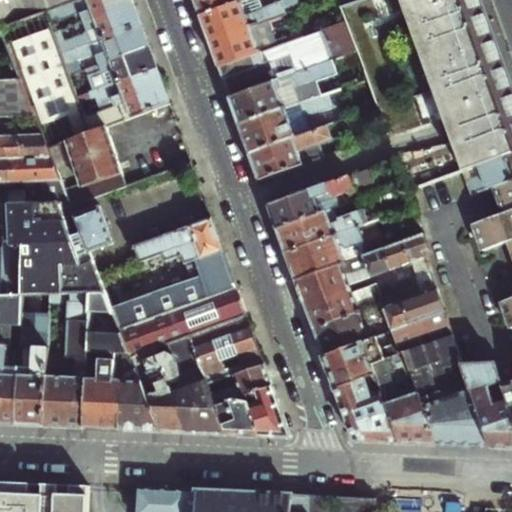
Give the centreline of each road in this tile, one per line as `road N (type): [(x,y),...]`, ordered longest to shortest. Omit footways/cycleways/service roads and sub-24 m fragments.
road 1 (residential): [(166,0),(335,463)]
road 2 (residential): [(0,447),(335,463)]
road 3 (residential): [(335,463),(511,471)]
